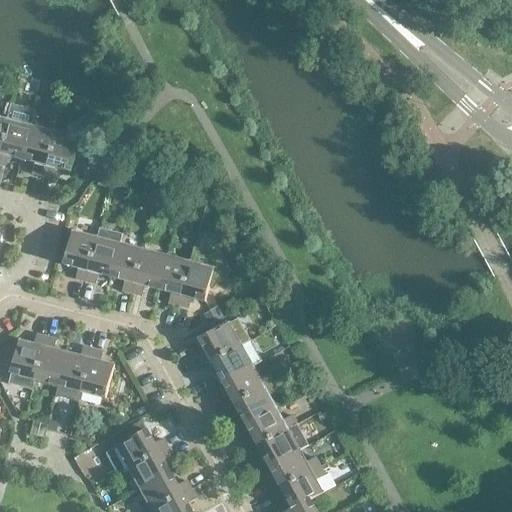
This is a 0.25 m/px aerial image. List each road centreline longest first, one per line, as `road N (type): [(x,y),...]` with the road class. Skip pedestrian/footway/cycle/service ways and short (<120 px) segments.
road 1 (residential): [(242,511),(146,335),(12,289)]
road 2 (tertiary): [(353,0),(511,140)]
road 3 (tertiary): [(511,109),(379,0)]
